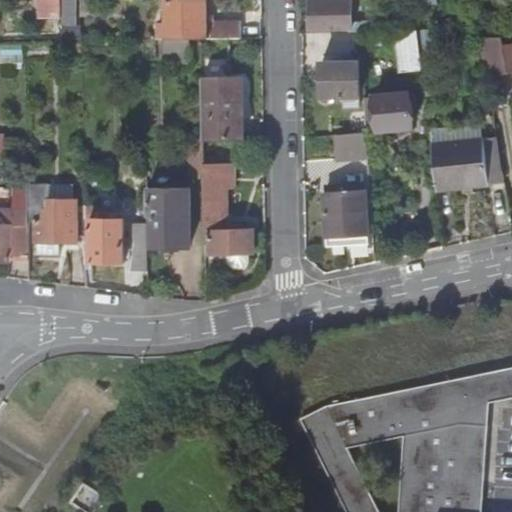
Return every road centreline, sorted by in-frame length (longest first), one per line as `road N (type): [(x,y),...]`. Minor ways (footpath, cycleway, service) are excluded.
road 1 (residential): [(286,311),(282,0)]
road 2 (residential): [(286,311),(163,331),(74,327),(0,339)]
road 3 (residential): [(511,263),(286,311)]
